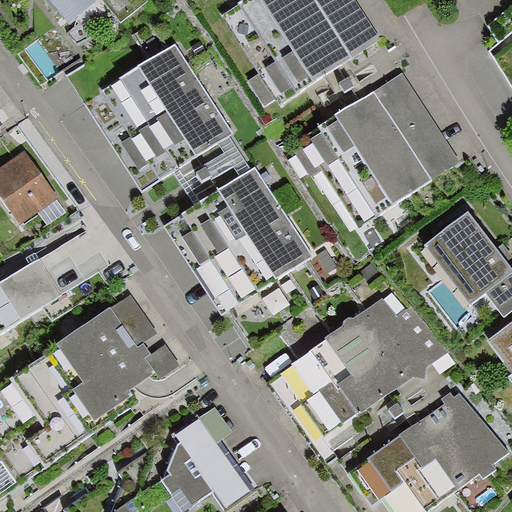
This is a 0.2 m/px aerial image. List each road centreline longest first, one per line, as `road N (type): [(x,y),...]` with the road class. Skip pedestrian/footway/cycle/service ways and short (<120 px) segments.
road 1 (residential): [(0,54),(326,511)]
road 2 (residential): [(511,164),(414,17)]
